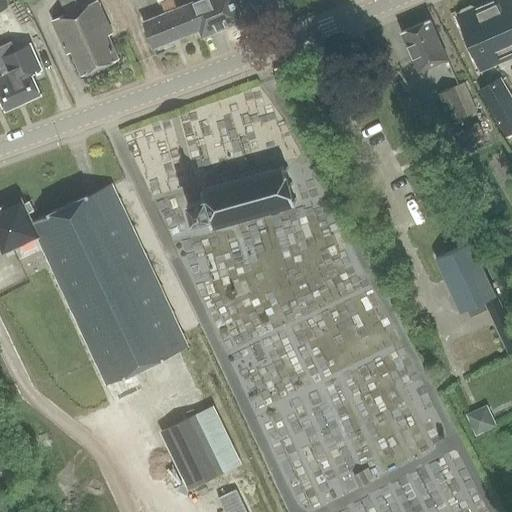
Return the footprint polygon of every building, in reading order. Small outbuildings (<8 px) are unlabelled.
[(198,30),(188,5),(176,10),(172,0),(167,0),(161,3),(165,14),(143,23),(153,48),(198,30)] [(201,38),(242,21),(233,0),(194,0),(195,2),(188,5),(198,30),(201,38)] [(461,16),(457,17),(466,37),(469,36),(474,45),(471,47),(482,72),(511,57),(511,0),(494,0),(473,10),(468,8),(463,11),(461,16)] [(66,14),(52,21),(67,54),(71,52),(81,76),(118,60),(108,35),(112,34),(98,1),(66,14)] [(418,69),(445,58),(429,18),(402,29),(418,69)] [(8,71),(0,74),(0,98),(5,110),(40,94),(30,73),(40,69),(29,45),(16,51),(2,57),(8,71)] [(288,81),(303,75),(298,62),(283,68),(288,81)] [(401,81),(394,84),(398,94),(406,91),(401,81)] [(506,137),(511,133),(511,97),(505,86),(504,82),(493,89),(483,94),(506,137)] [(451,123),(478,112),(464,83),(438,94),(451,123)] [(462,149),(485,138),(478,122),(455,132),(462,149)] [(197,187),(199,193),(201,200),(189,204),(193,220),(206,217),(209,228),(297,204),(286,163),(197,187)] [(0,248),(1,250),(36,234),(105,383),(133,370),(186,345),(110,182),(29,220),(19,198),(2,205),(1,204),(0,204),(0,248)] [(471,240),(436,257),(447,281),(461,311),(466,309),(484,301),(496,295),(471,240)] [(484,301),(466,309),(470,317),(488,309),(484,301)] [(511,348),(511,329),(506,317),(496,322),(509,350),(511,348)] [(474,411),(484,433),(506,423),(496,402),(474,411)] [(189,486),(222,470),(194,413),(161,429),(189,486)] [(362,471),(353,475),(359,488),(368,484),(368,482),(362,471)] [(218,498),(224,511),(246,511),(236,489),(218,498)]
